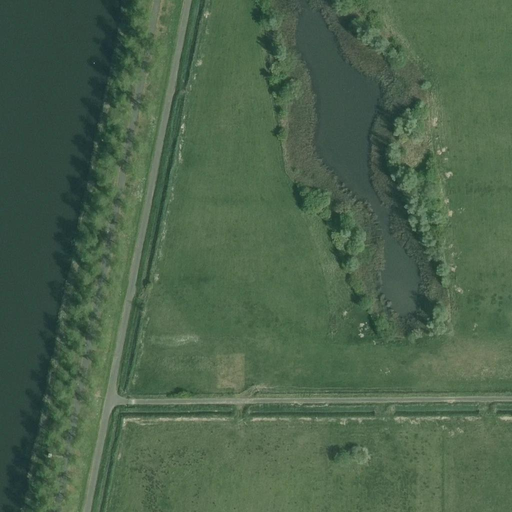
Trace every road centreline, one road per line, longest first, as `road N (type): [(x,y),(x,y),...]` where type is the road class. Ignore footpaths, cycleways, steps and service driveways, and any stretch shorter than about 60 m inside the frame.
road 1 (unclassified): [(55,511),(157,0)]
road 2 (unclassified): [(110,408),(192,0)]
road 3 (unclassified): [(110,408),(511,403)]
